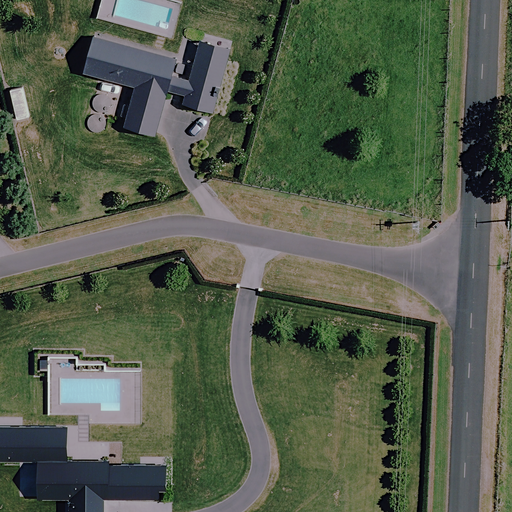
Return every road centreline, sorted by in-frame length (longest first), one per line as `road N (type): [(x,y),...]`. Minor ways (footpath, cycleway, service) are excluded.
road 1 (residential): [(474,278),(196,224),(0,265)]
road 2 (unclassified): [(483,0),(474,278)]
road 3 (unclassified): [(474,278),(463,511)]
